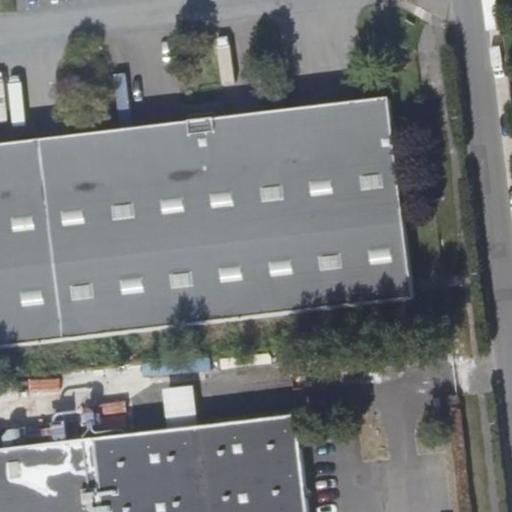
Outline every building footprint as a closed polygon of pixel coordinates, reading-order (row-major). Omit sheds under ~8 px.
[(0,351),(16,349),(221,325),(418,302),(394,102),(213,123),(213,119),(200,121),(200,124),(37,144),(0,148),(0,351)] [(212,363),(197,390),(289,380),(272,356),(212,363)] [(41,398),(5,402),(7,417),(43,412),(41,398)] [(309,511),(308,500),(313,494),(306,489),(302,450),(307,444),(302,441),(298,419),(0,453),(0,511),(309,511)] [(58,441),(73,441),(72,421),(57,422),(58,441)] [(27,431),(8,433),(9,448),(28,446),(27,431)]
